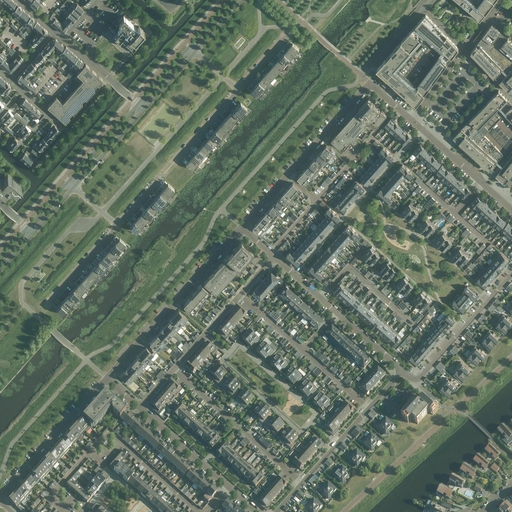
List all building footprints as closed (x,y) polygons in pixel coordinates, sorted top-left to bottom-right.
[(4,1),(3,1),(5,2),(13,10),(12,11),(18,5),(12,0),(3,0),(3,1),(4,1)] [(40,1),(38,0),(32,0),(30,3),(35,8),(39,4),(38,3),(40,1)] [(456,0),(480,20),(494,0),(456,0)] [(77,4),(73,8),(80,14),(83,9),(77,4)] [(18,5),(12,11),(16,15),(22,9),(18,5)] [(80,14),(73,8),(71,6),(67,10),(76,18),(80,14)] [(22,9),(16,15),(14,18),(19,21),(21,19),(26,13),(22,9)] [(76,18),(67,10),(64,14),(72,22),(76,18)] [(25,23),(31,16),(26,13),(21,19),(19,21),(23,25),(25,23)] [(52,14),(47,19),(57,28),(62,23),(52,14)] [(67,17),(62,23),(57,28),(62,33),(72,22),(64,14),(67,17)] [(144,31),(139,26),(138,26),(139,26),(137,28),(123,16),(123,15),(118,21),(123,25),(114,35),(120,40),(121,38),(132,48),(137,43),(137,42),(137,43),(135,41),(144,31)] [(426,15),(377,69),(394,85),(403,75),(408,79),(399,89),(416,105),(458,49),(426,15)] [(31,16),(25,23),(29,27),(35,20),(31,16)] [(47,32),(36,21),(32,26),(38,32),(43,36),(47,32)] [(491,24),(470,52),(508,91),(511,86),(511,41),(492,24),(491,24)] [(34,47),(43,36),(38,32),(29,42),(34,47)] [(53,39),(49,42),(54,47),(57,50),(55,52),(59,54),(65,47),(55,39),(53,39)] [(49,42),(40,52),(45,57),(54,47),(49,42)] [(293,43),(288,48),(295,54),(299,49),(293,43)] [(65,47),(59,54),(59,55),(60,53),(64,57),(70,50),(66,46),(65,47)] [(291,59),(295,54),(288,48),(284,53),(291,59)] [(70,50),(64,57),(68,60),(74,54),(70,50)] [(40,52),(34,60),(39,64),(43,60),(45,62),(48,59),(45,57),(40,52)] [(291,59),(284,53),(280,58),(286,63),(291,59)] [(19,54),(10,64),(9,64),(14,68),(24,58),(19,54)] [(70,66),(78,57),(74,54),(68,60),(66,62),(70,66)] [(8,59),(5,56),(0,62),(0,64),(9,72),(11,72),(14,68),(9,64),(10,64),(7,61),(8,59)] [(79,67),(83,62),(78,57),(70,66),(75,70),(78,66),(79,67)] [(286,63),(280,58),(276,62),(282,68),(286,63)] [(33,60),(27,68),(32,72),(38,65),(33,60)] [(282,68),(276,62),(272,67),(278,73),(282,68)] [(97,86),(103,80),(85,64),(77,74),(83,80),(63,103),(56,97),(47,107),(65,123),(71,116),(72,116),(71,116),(72,115),(73,115),(72,115),(85,101),(97,87),(98,87),(97,86)] [(278,73),(272,67),(267,72),(274,77),(278,73)] [(16,79),(21,83),(26,78),(32,72),(27,68),(16,79)] [(274,77),(267,72),(263,76),(270,82),(274,77)] [(270,82),(263,76),(259,81),(265,87),(270,82)] [(36,87),(26,78),(21,83),(32,92),(36,87)] [(265,87),(259,81),(255,86),(261,92),(265,87)] [(6,91),(11,86),(6,82),(1,87),(1,86),(0,87),(0,94),(2,92),(6,96),(8,93),(6,91)] [(261,92),(255,86),(250,91),(257,96),(261,92)] [(478,112),(453,137),(472,155),(490,171),(491,169),(499,159),(503,154),(484,135),(503,116),(511,124),(511,151),(494,174),(495,174),(494,175),(505,183),(511,174),(511,104),(499,90),(478,112)] [(33,106),(25,99),(19,106),(15,103),(11,108),(14,110),(19,106),(22,108),(24,106),(28,111),(33,106)] [(335,135),(331,140),(341,149),(345,145),(344,143),(345,141),(348,144),(364,126),(365,125),(369,121),(369,120),(370,119),(377,126),(387,115),(381,110),(379,109),(368,99),(359,109),(360,110),(338,135),(340,137),(339,139),(335,135)] [(240,102),(236,107),(242,113),(247,108),(240,102)] [(34,120),(41,113),(33,106),(28,111),(33,115),(31,117),(34,120),(30,124),(33,127),(38,123),(34,120)] [(242,113),(236,107),(232,112),(238,118),(242,113)] [(13,115),(8,110),(1,118),(3,120),(2,122),(5,125),(7,126),(11,121),(9,120),(13,115)] [(238,118),(232,112),(227,116),(234,122),(238,118)] [(234,122),(227,116),(223,121),(230,127),(234,122)] [(391,118),(383,127),(387,131),(395,122),(391,118)] [(230,127),(223,121),(219,126),(226,132),(230,127)] [(391,134),(399,125),(395,122),(387,130),(391,134)] [(60,130),(52,123),(50,127),(52,128),(45,136),(50,140),(60,130)] [(396,138),(403,129),(399,125),(391,134),(392,134),(393,133),(397,136),(395,137),(396,138)] [(24,138),(31,130),(26,126),(21,131),(19,129),(16,132),(24,138)] [(226,132),(219,126),(215,131),(221,136),(226,132)] [(400,141),(407,133),(403,129),(396,138),(400,141)] [(221,136),(215,131),(211,135),(217,141),(221,136)] [(411,136),(407,133),(400,141),(404,145),(411,136)] [(217,141),(211,135),(206,140),(213,146),(217,141)] [(39,153),(49,141),(50,140),(45,136),(39,143),(37,141),(34,144),(38,148),(36,150),(39,153)] [(13,150),(20,143),(15,138),(10,143),(8,141),(6,144),(13,150)] [(213,146),(206,140),(202,145),(209,150),(213,146)] [(417,157),(424,148),(420,144),(413,153),(417,157)] [(209,150),(202,145),(198,149),(205,155),(209,150)] [(335,153),(326,145),(323,150),(332,158),(335,153)] [(393,156),(383,147),(379,152),(382,154),(389,160),(389,161),(393,156)] [(422,159),(428,152),(424,148),(417,157),(418,155),(422,159)] [(205,155),(198,149),(194,154),(200,160),(205,155)] [(21,152),(18,155),(28,164),(33,160),(28,155),(30,153),(26,150),(23,154),(21,152)] [(328,162),(332,158),(323,150),(319,154),(328,162)] [(426,162),(433,155),(428,152),(422,159),(426,162)] [(200,160),(194,154),(190,159),(196,165),(200,160)] [(328,162),(319,154),(316,158),(324,166),(328,162)] [(389,160),(382,154),(378,158),(386,164),(389,160)] [(429,167),(437,159),(433,155),(426,162),(430,166),(429,167)] [(324,166),(316,158),(312,162),(321,170),(319,168),(323,165),(324,166)] [(386,164),(378,158),(375,162),(382,168),(386,164)] [(196,165),(190,159),(185,164),(192,169),(196,165)] [(433,171),(441,163),(437,159),(429,167),(433,171)] [(308,166),(317,174),(321,170),(312,162),(308,166)] [(382,168),(375,162),(371,166),(378,172),(382,168)] [(413,174),(402,164),(398,169),(399,169),(406,176),(409,178),(413,174)] [(446,168),(446,169),(447,168),(444,166),(442,165),(434,173),(438,177),(446,168)] [(317,174),(308,166),(305,170),(314,178),(317,174)] [(378,172),(371,166),(368,170),(375,176),(378,172)] [(450,172),(451,172),(448,169),(448,170),(446,169),(446,168),(438,177),(442,181),(450,172)] [(406,176),(399,169),(395,173),(402,180),(406,176)] [(310,182),(314,178),(305,170),(301,174),(310,182)] [(375,176),(368,170),(364,174),(371,180),(375,176)] [(454,176),(455,175),(452,173),(450,172),(442,181),(446,184),(454,176)] [(399,184),(402,180),(395,173),(392,177),(399,184)] [(310,182),(301,174),(297,178),(307,186),(310,182)] [(367,185),(371,180),(364,174),(360,178),(367,185)] [(0,189),(5,194),(9,189),(9,188),(11,187),(16,191),(21,185),(8,175),(3,180),(0,180),(0,189)] [(459,179),(456,176),(456,177),(454,176),(446,184),(450,188),(458,179),(459,179)] [(399,184),(392,177),(388,181),(395,188),(399,184)] [(462,183),(463,183),(463,182),(460,180),(459,179),(458,179),(450,188),(455,191),(462,183)] [(365,188),(356,180),(352,185),(360,192),(361,193),(365,188)] [(395,188),(388,181),(384,185),(392,192),(395,188)] [(168,183),(163,188),(170,194),(174,189),(168,183)] [(302,191),(293,183),(290,187),(299,195),(302,191)] [(459,195),(466,186),(467,187),(467,186),(464,184),(463,183),(462,183),(455,191),(459,195)] [(360,192),(352,185),(348,189),(357,196),(360,192)] [(388,195),(392,192),(384,185),(381,189),(388,195)] [(463,199),(471,190),(468,187),(468,188),(467,187),(466,186),(459,195),(463,199)] [(290,187),(286,191),(295,199),(294,199),(295,200),(299,195),(290,187)] [(170,194),(163,188),(159,193),(166,199),(170,194)] [(357,196),(348,189),(345,193),(353,200),(357,196)] [(391,198),(388,195),(381,189),(377,193),(387,202),(391,198)] [(295,199),(286,191),(282,195),(291,203),(294,199),(295,199)] [(166,199),(159,193),(155,198),(162,204),(166,199)] [(353,200),(345,193),(341,197),(349,204),(353,200)] [(291,203),(282,195),(278,199),(287,207),(291,203)] [(481,200),(480,199),(480,198),(478,196),(470,205),(474,208),(481,200)] [(349,204),(341,197),(342,198),(339,202),(338,200),(337,201),(346,208),(349,204)] [(162,204),(155,198),(151,203),(157,208),(162,204)] [(287,207),(278,199),(275,203),(284,211),(283,210),(286,206),(287,207)] [(485,203),(484,202),(482,199),(481,200),(474,208),(478,212),(485,203)] [(343,213),(347,208),(346,208),(337,201),(334,205),(343,213)] [(157,208),(151,203),(147,207),(153,213),(157,208)] [(284,211),(275,203),(271,207),(280,215),(284,211)] [(406,216),(415,207),(410,203),(407,206),(406,205),(403,208),(405,209),(402,212),(406,216)] [(482,216),(489,207),(488,206),(488,205),(486,203),(485,203),(478,212),(482,216)] [(486,219),(494,211),(493,210),(492,209),(490,206),(489,207),(482,216),(486,219)] [(153,213),(147,207),(142,212),(149,218),(153,213)] [(280,215),(271,207),(268,211),(277,219),(275,218),(278,214),(280,215)] [(329,207),(325,212),(336,221),(340,217),(329,207)] [(416,215),(420,211),(415,207),(406,216),(411,221),(414,217),(416,219),(418,216),(416,215)] [(498,214),(497,214),(496,213),(496,212),(494,210),(493,210),(494,211),(486,219),(490,223),(498,214)] [(277,219),(268,211),(264,215),(273,223),(277,219)] [(441,211),(437,216),(442,221),(446,216),(441,211)] [(149,218),(142,212),(138,217),(145,222),(149,218)] [(336,221),(325,212),(328,214),(324,218),(332,225),(336,221)] [(497,214),(498,214),(490,223),(494,226),(502,218),(500,216),(498,214),(497,214)] [(273,223),(264,215),(260,219),(269,227),(273,223)] [(145,222),(138,217),(134,221),(140,227),(145,222)] [(502,218),(494,226),(498,230),(506,222),(504,220),(505,220),(502,217),(501,218),(502,218)] [(332,225),(324,218),(321,222),(328,229),(332,225)] [(423,232),(432,222),(427,218),(424,221),(422,220),(420,223),(421,224),(419,227),(423,232)] [(269,227),(260,219),(257,223),(266,231),(269,227)] [(140,227),(134,221),(130,226),(136,232),(140,227)] [(328,229),(321,222),(317,226),(325,233),(328,229)] [(433,230),(436,226),(432,222),(423,232),(424,232),(423,233),(426,236),(427,235),(428,236),(431,232),(432,234),(435,231),(433,230)] [(266,231),(257,223),(253,228),(260,234),(264,230),(266,232),(266,231)] [(504,235),(511,226),(508,223),(500,231),(504,235)] [(344,229),(355,239),(358,234),(348,225),(344,229)] [(325,233),(317,226),(313,230),(321,237),(325,233)] [(345,230),(341,234),(348,240),(352,236),(355,239),(344,229),(345,230)] [(321,237),(313,230),(310,234),(317,241),(321,237)] [(440,247),(449,237),(444,233),(441,236),(439,235),(437,238),(438,239),(435,242),(436,243),(435,244),(438,247),(439,246),(440,247)] [(317,241),(310,234),(306,238),(314,245),(317,241)] [(348,240),(341,234),(338,238),(345,244),(348,240)] [(450,245),(453,241),(449,237),(440,247),(445,251),(448,247),(449,249),(451,246),(450,245)] [(119,238),(115,243),(122,249),(126,244),(119,238)] [(314,245),(306,238),(302,242),(310,249),(314,245)] [(345,244),(338,238),(334,242),(341,248),(345,244)] [(310,249),(302,242),(299,246),(306,253),(310,249)] [(341,248),(334,242),(330,246),(337,252),(341,248)] [(122,249),(115,243),(111,247),(117,253),(122,249)] [(260,259),(246,246),(245,246),(242,243),(238,248),(248,257),(248,258),(255,265),(260,259)] [(248,257),(238,248),(236,246),(232,251),(244,262),(248,258),(248,257)] [(306,253),(299,246),(295,250),(303,257),(306,253)] [(337,252),(330,246),(327,250),(334,256),(337,252)] [(117,253),(111,247),(107,252),(113,258),(117,253)] [(366,261),(375,252),(374,251),(375,250),(372,247),(371,248),(370,248),(367,251),(366,250),(363,252),(365,254),(362,257),(366,261)] [(457,262),(465,252),(461,248),(457,251),(456,250),(454,253),(455,254),(452,257),(457,262)] [(303,257),(295,250),(292,254),(289,251),(289,252),(300,261),(299,261),(303,257)] [(334,256),(327,250),(323,254),(330,260),(334,256)] [(244,262),(232,251),(227,257),(239,268),(244,262)] [(113,258),(107,252),(102,257),(109,263),(113,258)] [(300,261),(289,252),(285,256),(296,266),(300,261)] [(380,256),(375,252),(366,261),(371,266),(380,256)] [(467,260),(470,256),(465,252),(457,262),(461,266),(464,262),(466,264),(468,261),(467,260)] [(508,260),(500,252),(496,256),(505,264),(508,260)] [(330,260),(323,254),(320,258),(327,264),(330,260)] [(505,264),(496,256),(492,260),(501,268),(505,264)] [(109,263),(102,257),(98,262),(105,267),(109,263)] [(239,268),(227,257),(222,262),(234,273),(239,268)] [(327,264),(320,258),(316,262),(323,268),(327,264)] [(501,268),(492,260),(489,264),(497,272),(501,268)] [(105,267),(98,262),(94,266),(101,272),(105,267)] [(234,273),(222,262),(217,268),(229,279),(234,273)] [(312,265),(320,272),(323,268),(316,262),(313,266),(312,265)] [(383,276),(392,267),(391,266),(392,265),(389,262),(388,263),(387,263),(384,266),(383,265),(380,267),(382,269),(378,272),(383,276)] [(497,272),(489,264),(485,268),(494,276),(497,272)] [(322,275),(320,272),(312,265),(308,270),(318,279),(322,275)] [(101,272),(94,266),(90,271),(96,277),(101,272)] [(388,281),(396,271),(392,267),(383,276),(388,281)] [(229,279),(217,268),(212,273),(225,284),(229,279)] [(494,276),(485,268),(487,270),(483,274),(490,280),(494,276)] [(96,277),(90,271),(86,276),(92,281),(96,277)] [(278,279),(271,272),(267,276),(274,283),(278,279)] [(225,284),(212,273),(207,279),(219,290),(225,284)] [(490,280),(483,274),(480,277),(478,276),(487,284),(490,280)] [(92,281),(86,276),(81,280),(88,286),(92,281)] [(274,283),(267,276),(263,280),(271,287),(274,283)] [(487,284),(478,276),(474,280),(483,288),(487,284)] [(400,291),(408,282),(408,281),(409,280),(406,277),(404,278),(401,281),(399,280),(397,282),(398,284),(397,286),(401,290),(400,291)] [(219,290),(207,279),(203,283),(216,294),(219,290)] [(88,286),(81,280),(77,285),(84,291),(88,286)] [(271,287),(263,280),(260,284),(267,291),(271,287)] [(341,282),(342,283),(343,281),(341,280),(332,289),(334,291),(341,282)] [(338,295),(346,286),(342,283),(341,282),(334,291),(333,291),(338,295)] [(405,296),(413,286),(408,282),(400,291),(405,296)] [(267,291),(260,284),(256,289),(263,295),(267,291)] [(84,291),(77,285),(73,290),(80,296),(84,291)] [(211,294),(202,285),(198,289),(207,298),(211,294)] [(290,289),(285,285),(277,294),(282,298),(284,297),(290,289)] [(342,298),(348,291),(345,288),(346,286),(338,295),(342,298)] [(464,299),(472,291),(467,286),(463,291),(464,292),(460,296),(464,299)] [(207,298),(198,289),(194,293),(204,302),(207,298)] [(263,295),(256,289),(252,293),(260,299),(263,295)] [(287,300),(294,293),(290,289),(284,297),(287,300)] [(80,296),(73,290),(69,295),(75,300),(80,296)] [(346,302),(354,293),(353,293),(352,295),(348,291),(342,298),(346,302)] [(473,300),(477,295),(472,291),(464,299),(468,303),(472,299),(473,300)] [(417,306),(425,297),(425,296),(426,295),(422,292),(421,293),(418,296),(416,295),(414,297),(415,299),(412,302),(417,306)] [(204,302),(194,293),(191,297),(200,306),(204,302)] [(291,306),(298,297),(298,295),(296,295),(294,293),(287,300),(286,302),(291,306)] [(350,305),(358,297),(354,293),(346,302),(350,305)] [(75,300),(69,295),(65,299),(71,305),(75,300)] [(427,304),(430,301),(429,300),(430,299),(427,296),(426,297),(425,297),(417,306),(421,311),(425,307),(426,308),(428,306),(427,304)] [(456,308),(464,299),(460,296),(457,300),(456,299),(451,304),(456,308)] [(200,306),(191,297),(187,302),(196,310),(200,306)] [(296,308),(303,301),(298,297),(291,306),(295,309),(296,308)] [(354,309),(362,300),(361,300),(360,302),(357,299),(358,297),(350,305),(349,306),(354,309)] [(71,305),(65,299),(60,304),(67,310),(71,305)] [(464,307),(468,303),(464,299),(456,308),(461,312),(465,308),(464,307)] [(358,313),(366,304),(362,300),(354,309),(358,313)] [(300,311),(307,304),(303,301),(296,308),(300,311)] [(196,310),(187,302),(183,306),(193,314),(196,310)] [(67,310),(60,304),(56,309),(63,315),(67,310)] [(303,317),(311,308),(309,307),(309,304),(307,304),(300,311),(299,313),(303,317)] [(362,316),(370,308),(368,309),(365,306),(366,304),(358,313),(362,316)] [(237,310),(244,317),(247,313),(240,306),(237,310)] [(307,321),(315,312),(311,308),(303,317),(307,321)] [(366,320),(374,311),(370,308),(362,316),(366,320)] [(244,317),(237,310),(233,314),(240,321),(244,317)] [(186,318),(179,311),(175,315),(184,323),(183,322),(186,318)] [(370,323),(378,315),(374,311),(366,320),(370,323)] [(312,325),(320,316),(315,312),(307,321),(312,325)] [(454,320),(446,313),(442,317),(451,324),(454,320)] [(240,321),(233,314),(230,318),(237,325),(240,321)] [(184,323),(175,315),(171,319),(180,327),(184,323)] [(374,328),(381,320),(377,317),(378,315),(370,323),(370,324),(374,328)] [(511,322),(509,320),(510,318),(508,316),(506,318),(503,315),(499,319),(508,327),(509,326),(511,323),(511,322)] [(324,320),(324,317),(321,317),(320,316),(312,325),(316,329),(322,323),(324,323),(324,320)] [(451,324),(442,317),(439,321),(447,328),(451,324)] [(237,325),(230,318),(226,323),(233,329),(237,325)] [(180,327),(171,319),(168,323),(177,331),(180,327)] [(508,327),(499,319),(495,324),(504,332),(507,329),(508,327)] [(378,331),(386,322),(384,323),(381,320),(374,328),(378,331),(379,331),(378,331)] [(447,328),(439,321),(435,325),(443,332),(447,328)] [(382,334),(390,326),(386,322),(378,331),(379,331),(382,334)] [(177,331),(168,323),(164,327),(173,335),(172,334),(175,330),(177,331)] [(233,329),(226,323),(222,326),(230,333),(233,329)] [(230,333),(222,326),(220,324),(216,329),(220,332),(218,334),(226,341),(231,335),(230,333)] [(443,332),(435,325),(432,329),(433,331),(440,336),(443,332)] [(386,338),(394,329),(390,326),(382,334),(386,338)] [(173,335),(164,327),(160,331),(170,339),(173,335)] [(336,331),(335,330),(335,327),(332,327),(329,327),(329,330),(324,336),(329,340),(336,331)] [(390,341),(398,333),(394,329),(386,338),(390,341)] [(433,331),(432,329),(428,333),(430,335),(436,340),(440,336),(433,331)] [(247,343),(254,335),(248,330),(244,335),(245,336),(242,339),(247,343)] [(495,336),(496,334),(494,332),(492,333),(489,330),(485,335),(494,343),(495,342),(498,339),(495,336)] [(170,339),(160,331),(157,335),(166,343),(165,342),(168,338),(169,340),(170,339)] [(333,344),(341,335),(336,331),(329,340),(333,344)] [(394,346),(402,337),(398,333),(390,341),(390,342),(394,346)] [(166,343),(157,335),(153,339),(162,347),(166,343)] [(255,345),(259,340),(254,335),(247,343),(251,347),(254,344),(255,345)] [(337,347),(345,339),(341,335),(333,344),(337,347)] [(436,340),(430,335),(427,338),(425,337),(424,337),(433,345),(436,340)] [(494,343),(485,335),(481,340),(490,348),(493,345),(493,344),(494,343)] [(433,345),(424,337),(421,341),(423,343),(429,349),(433,345)] [(178,338),(175,341),(179,347),(187,341),(185,338),(181,342),(178,338)] [(162,347),(153,339),(149,343),(157,350),(161,346),(162,348),(162,347)] [(349,342),(349,340),(347,340),(345,339),(337,347),(341,351),(349,342)] [(219,349),(211,342),(209,344),(205,341),(202,345),(204,347),(211,354),(213,355),(219,349)] [(261,356),(269,346),(265,342),(264,344),(262,343),(258,348),(259,349),(256,352),(261,356)] [(346,355),(353,346),(349,342),(341,351),(346,355)] [(429,349),(423,343),(419,347),(425,353),(429,349)] [(269,358),(274,353),(272,352),(274,350),(269,346),(261,356),(265,360),(268,357),(269,358)] [(350,359),(358,350),(353,346),(346,355),(350,359)] [(481,352),(482,350),(479,348),(478,349),(475,346),(471,351),(475,355),(480,359),(481,358),(484,354),(481,352)] [(150,358),(155,352),(150,348),(149,350),(146,347),(142,352),(151,360),(152,360),(150,358)] [(211,354),(204,347),(201,351),(208,357),(211,354)] [(425,353),(419,347),(416,351),(415,351),(422,357),(425,353)] [(422,357),(415,351),(416,351),(414,349),(410,353),(418,361),(422,357)] [(354,363),(356,361),(362,354),(360,352),(360,350),(358,350),(350,359),(354,363)] [(208,357),(201,351),(197,355),(204,361),(208,357)] [(480,359),(475,355),(471,351),(467,356),(470,359),(469,360),(471,362),(472,361),(476,364),(479,360),(478,360),(480,359)] [(151,360),(142,352),(139,356),(148,364),(151,360)] [(418,361),(410,353),(406,357),(415,365),(418,361)] [(360,365),(366,357),(362,354),(356,361),(360,365)] [(204,361),(197,355),(193,359),(200,365),(204,361)] [(275,368),(284,359),(279,355),(278,356),(277,355),(272,361),(273,362),(271,364),(275,368)] [(148,364),(139,356),(135,360),(144,368),(148,364)] [(366,357),(360,365),(358,366),(363,370),(371,362),(366,357)] [(200,365),(193,359),(190,363),(197,370),(200,365)] [(283,370),(288,365),(287,364),(288,363),(284,359),(275,368),(280,372),(282,370),(283,370)] [(144,368),(135,360),(131,364),(141,372),(139,370),(143,367),(144,368)] [(470,370),(461,362),(457,367),(465,375),(467,373),(467,374),(470,370)] [(197,370),(190,363),(186,367),(193,374),(197,370)] [(141,372),(131,364),(128,368),(137,376),(141,372)] [(212,372),(210,370),(207,374),(213,380),(223,370),(218,366),(217,367),(215,365),(212,369),(214,370),(212,372)] [(385,374),(377,367),(373,371),(382,379),(385,374)] [(465,375),(457,367),(452,371),(456,374),(454,376),(457,378),(458,377),(462,380),(465,376),(464,376),(465,375)] [(137,376),(128,368),(124,372),(133,380),(134,380),(132,378),(135,375),(137,376)] [(289,381),(298,371),(293,368),(292,369),(291,368),(286,373),(287,374),(285,377),(289,381)] [(227,374),(223,370),(213,380),(220,386),(225,381),(223,379),(227,374)] [(382,379),(373,371),(374,373),(371,376),(378,383),(382,379)] [(133,380),(124,372),(121,376),(130,384),(133,380)] [(297,383),(302,378),(301,377),(302,375),(298,372),(289,381),(294,385),(296,382),(297,383)] [(325,383),(329,379),(327,376),(323,381),(324,382),(323,383),(322,382),(320,385),(322,386),(325,383)] [(374,387),(378,383),(371,376),(367,380),(365,379),(374,387)] [(227,392),(236,382),(231,378),(227,383),(225,381),(220,386),(227,392)] [(456,386),(453,383),(454,382),(451,379),(450,381),(447,378),(442,383),(451,390),(453,389),(456,386)] [(374,387),(365,379),(362,383),(371,391),(374,387)] [(303,394),(312,384),(307,380),(306,382),(305,381),(300,386),(301,387),(299,390),(303,394)] [(183,389),(174,381),(170,385),(179,393),(183,389)] [(236,391),(241,386),(236,382),(227,392),(234,398),(238,393),(236,391)] [(370,391),(361,383),(358,387),(367,395),(370,391)] [(451,390),(442,383),(438,387),(448,395),(450,392),(451,390)] [(311,396),(316,391),(315,390),(316,388),(312,384),(303,394),(308,398),(310,395),(311,396)] [(179,393),(170,385),(166,389),(176,397),(179,393)] [(176,397),(166,389),(163,393),(172,402),(176,397)] [(240,404),(249,394),(245,390),(236,400),(240,404)] [(116,407),(113,404),(115,401),(106,393),(97,403),(96,402),(83,418),(92,426),(109,408),(112,411),(120,419),(126,411),(118,404),(116,407)] [(172,402),(163,393),(159,397),(168,406),(172,402)] [(318,406),(326,397),(322,393),(320,394),(319,393),(314,399),(316,399),(313,402),(318,406)] [(245,408),(254,398),(249,394),(240,404),(245,408)] [(168,406),(159,397),(156,401),(165,409),(163,408),(166,404),(168,406)] [(326,408),(330,403),(325,399),(326,397),(318,406),(322,410),(325,408),(326,408)] [(417,400),(403,416),(410,420),(413,418),(420,422),(429,411),(431,413),(437,408),(425,397),(420,403),(417,400)] [(156,401),(153,399),(150,403),(153,406),(152,409),(159,416),(165,409),(156,401)] [(355,408),(347,402),(344,406),(351,413),(355,408)] [(178,418),(187,408),(182,403),(174,413),(178,418)] [(257,419),(267,409),(262,405),(258,410),(255,408),(251,413),(257,419)] [(347,417),(351,413),(344,406),(340,410),(347,417)] [(182,421),(191,412),(187,409),(187,408),(178,418),(182,421)] [(269,420),(267,418),(271,413),(267,409),(257,419),(264,425),(269,420)] [(344,421),(347,417),(340,410),(337,414),(344,421)] [(123,422),(130,415),(126,411),(120,419),(123,422)] [(187,425),(195,416),(191,412),(182,421),(187,425)] [(336,429),(327,421),(323,417),(325,415),(324,413),(320,418),(325,423),(322,427),(330,434),(332,431),(335,435),(339,431),(336,429)] [(340,425),(344,421),(337,414),(333,418),(340,425)] [(127,426),(134,418),(130,415),(123,422),(127,426)] [(191,429),(197,422),(193,418),(195,416),(187,425),(191,429)] [(271,431),(280,421),(275,417),(271,422),(269,420),(264,425),(271,431)] [(384,417),(380,422),(390,431),(395,425),(388,419),(388,420),(384,417)] [(131,429),(138,422),(134,418),(127,426),(131,429)] [(337,429),(340,425),(333,418),(329,422),(327,420),(327,421),(336,429),(339,431),(337,429)] [(85,432),(89,428),(89,427),(81,420),(77,424),(85,432)] [(276,436),(285,425),(280,421),(271,431),(276,436)] [(135,433),(142,425),(138,422),(131,429),(135,433)] [(195,433),(203,424),(203,423),(201,425),(197,422),(191,429),(195,433)] [(390,431),(380,422),(376,426),(383,433),(383,435),(386,435),(389,435),(388,432),(390,431)] [(85,432),(77,424),(73,429),(81,436),(85,432)] [(199,437),(208,427),(203,424),(195,433),(199,437)] [(139,436),(146,429),(142,425),(135,433),(139,436)] [(511,434),(504,425),(502,427),(501,427),(498,430),(502,435),(504,434),(506,437),(503,440),(507,444),(507,445),(511,440),(511,434)] [(204,440),(212,431),(208,427),(199,437),(204,440)] [(81,436),(73,429),(69,433),(77,441),(81,436)] [(143,440),(150,433),(146,429),(139,436),(143,440)] [(284,444),(293,433),(289,429),(280,439),(284,444)] [(208,444),(217,434),(216,435),(212,431),(204,440),(208,444)] [(77,441),(69,433),(65,438),(73,445),(77,441)] [(148,444),(154,436),(150,433),(143,440),(148,444)] [(296,444),(294,442),(298,437),(293,433),(284,444),(291,449),(296,444)] [(380,441),(374,435),(373,436),(370,433),(366,438),(376,447),(380,441)] [(213,449),(222,439),(217,434),(208,444),(213,449)] [(320,444),(322,442),(315,435),(309,441),(311,443),(318,449),(320,451),(324,447),(320,444)] [(152,447),(158,440),(154,436),(148,444),(152,447)] [(73,445),(65,438),(61,442),(69,450),(68,449),(72,445),(73,446),(73,445)] [(376,447),(366,438),(362,442),(369,449),(369,451),(371,451),(372,451),(374,451),(374,448),(376,447)] [(156,451),(162,443),(158,440),(152,447),(156,451)] [(69,450),(61,442),(57,447),(65,454),(69,450)] [(221,456),(230,446),(226,442),(217,452),(221,456)] [(160,454),(166,447),(162,443),(156,451),(160,454)] [(315,453),(318,449),(311,443),(308,447),(315,453)] [(500,454),(491,445),(489,447),(485,451),(490,455),(491,454),(494,456),(493,457),(496,460),(498,457),(498,456),(499,456),(500,454)] [(226,460),(234,451),(230,447),(230,446),(221,456),(226,460)] [(65,454),(57,447),(53,451),(61,459),(65,454)] [(164,458),(170,451),(166,447),(160,454),(164,458)] [(311,457),(315,453),(308,447),(304,451),(311,457)] [(360,452),(359,452),(355,449),(351,453),(352,454),(351,454),(361,463),(366,457),(360,452)] [(125,459),(129,455),(124,450),(120,454),(125,459)] [(61,459),(53,451),(49,456),(57,463),(61,459)] [(168,461),(174,454),(170,451),(164,458),(168,461)] [(230,464),(238,454),(234,451),(226,460),(230,464)] [(308,461),(311,457),(304,451),(300,455),(308,461)] [(125,459),(120,454),(117,459),(121,463),(125,459)] [(172,465),(178,458),(174,454),(168,461),(172,465)] [(234,468),(242,458),(238,454),(230,464),(234,468)] [(361,463),(351,454),(347,458),(354,465),(355,467),(357,467),(360,467),(360,464),(361,463)] [(304,465),(308,461),(300,455),(297,459),(304,465)] [(489,463),(480,456),(479,455),(477,458),(477,457),(474,461),(479,465),(480,464),(483,466),(482,467),(485,469),(487,466),(488,465),(489,463)] [(57,463),(49,456),(45,460),(53,468),(57,463)] [(176,469),(182,461),(178,458),(172,465),(176,469)] [(238,471),(247,462),(242,458),(234,468),(238,471)] [(121,463),(117,459),(113,463),(118,467),(120,464),(121,463)] [(304,465),(297,459),(293,463),(300,469),(304,465)] [(53,468),(45,460),(41,465),(49,472),(53,468)] [(180,472),(186,465),(182,461),(176,469),(180,472)] [(243,475),(251,466),(247,462),(238,471),(243,475)] [(118,467),(113,463),(109,467),(114,471),(118,467)] [(118,475),(125,468),(120,464),(118,467),(114,471),(118,475)] [(476,471),(469,467),(465,464),(464,467),(463,467),(461,471),(466,474),(467,473),(470,475),(469,476),(472,478),(475,474),(474,474),(475,473),(476,471)] [(49,472),(41,465),(37,469),(45,477),(49,472)] [(184,476),(190,469),(186,465),(180,472),(184,476)] [(247,479),(255,470),(251,466),(243,475),(247,479)] [(352,473),(345,468),(344,469),(341,466),(337,470),(347,479),(352,473)] [(105,482),(109,478),(98,467),(94,472),(105,482)] [(123,479),(129,472),(125,468),(118,475),(123,479)] [(45,477),(37,469),(33,474),(41,481),(45,477)] [(189,481),(196,474),(192,470),(185,477),(189,481)] [(251,483),(259,473),(255,470),(247,479),(251,483)] [(347,479),(337,470),(333,475),(340,481),(340,483),(342,483),(343,483),(345,483),(345,481),(347,479)] [(105,482),(94,472),(93,472),(96,474),(93,478),(102,486),(105,482)] [(127,483),(134,475),(129,472),(123,479),(127,483)] [(265,477),(260,473),(259,473),(251,483),(256,487),(265,477)] [(41,481),(33,474),(29,478),(37,486),(37,485),(36,484),(40,480),(41,481)] [(193,485),(200,477),(196,474),(189,481),(193,485)] [(132,487),(138,479),(134,475),(127,483),(132,487)] [(464,484),(466,482),(454,475),(453,478),(452,478),(450,482),(456,485),(456,484),(460,486),(459,486),(462,488),(464,485),(464,484)] [(197,489),(204,481),(200,477),(193,485),(197,488),(196,489),(197,489)] [(284,487),(288,483),(281,477),(277,481),(284,487)] [(317,482),(313,477),(308,482),(313,486),(315,484),(317,482)] [(37,486),(29,478),(25,483),(33,490),(37,486)] [(102,486),(93,478),(89,482),(98,490),(102,486)] [(71,488),(75,484),(71,480),(66,485),(71,488)] [(136,491),(143,484),(138,480),(132,487),(136,491)] [(201,493),(208,485),(204,481),(197,489),(201,493)] [(281,491),(284,487),(277,481),(273,485),(281,491)] [(98,490),(89,482),(91,484),(87,488),(86,487),(94,494),(98,490)] [(33,490),(25,483),(21,487),(29,495),(33,490)] [(332,495),(337,490),(331,484),(330,485),(328,483),(324,488),(332,495)] [(75,492),(79,487),(75,484),(71,488),(75,492)] [(141,495),(147,487),(143,484),(136,491),(141,495)] [(203,498),(212,488),(208,485),(201,493),(202,492),(205,495),(203,498)] [(277,495),(281,491),(273,485),(270,489),(277,495)] [(453,492),(444,487),(441,486),(440,488),(437,492),(443,495),(444,494),(447,496),(447,497),(450,498),(452,495),(451,495),(452,494),(453,492)] [(29,495),(21,487),(17,492),(25,499),(29,495)] [(79,496),(83,491),(79,487),(75,492),(79,496)] [(91,498),(94,494),(86,487),(83,491),(87,495),(91,498)] [(145,499),(152,492),(147,488),(141,495),(145,499)] [(208,503),(217,492),(212,488),(203,498),(208,503)] [(331,497),(332,495),(324,488),(320,492),(326,497),(326,499),(328,499),(329,499),(331,499),(331,497)] [(273,500),(277,495),(270,489),(266,493),(273,500)] [(83,499),(87,495),(83,491),(79,496),(83,499)] [(25,499),(17,492),(13,496),(21,504),(25,499)] [(150,503),(156,495),(152,492),(145,499),(150,503)] [(270,503),(273,500),(266,493),(263,497),(270,503)] [(91,498),(87,495),(83,499),(87,503),(91,498)] [(154,507),(161,499),(156,495),(150,503),(154,507)] [(272,505),(270,503),(263,497),(261,495),(255,501),(263,508),(265,506),(269,509),(272,505)] [(21,504),(13,496),(8,501),(17,508),(21,504)] [(159,511),(165,503),(161,499),(154,507),(159,511)] [(318,511),(323,506),(316,500),(316,501),(314,499),(310,503),(308,502),(318,511)] [(218,511),(225,511),(232,506),(227,501),(218,511)] [(317,511),(318,511),(308,502),(304,507),(309,511),(317,511)] [(159,511),(165,511),(170,507),(165,503),(159,511)] [(446,511),(447,510),(432,503),(429,508),(431,509),(430,511),(431,511),(446,511)] [(511,511),(511,508),(507,503),(502,507),(506,511),(511,511)]
